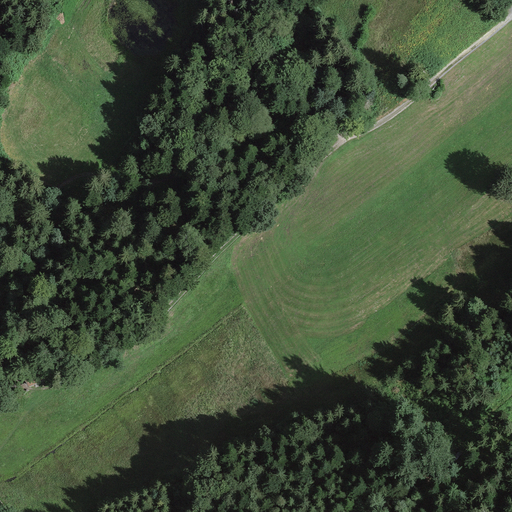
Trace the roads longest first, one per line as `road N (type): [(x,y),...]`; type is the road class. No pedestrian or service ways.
road 1 (track): [(511,17),(392,115),(343,139),(276,192),(140,330)]
road 2 (track): [(0,232),(80,177),(159,180),(296,129),(334,129),(343,139)]
road 3 (track): [(336,511),(511,381)]
